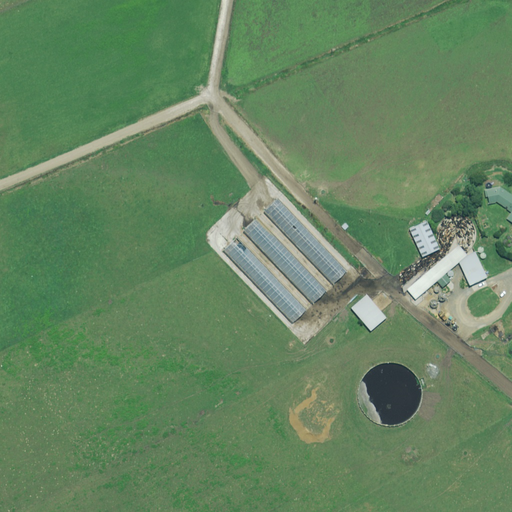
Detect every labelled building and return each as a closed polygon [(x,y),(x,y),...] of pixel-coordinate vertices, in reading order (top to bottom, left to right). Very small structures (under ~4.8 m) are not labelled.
[(496,203),(511,213),(507,219),(511,222),(511,195),(499,187),(484,190),(485,197),(487,197),(489,204),(496,203)] [(347,272),(277,200),(264,212),(334,284),(347,272)] [(326,291),(257,219),(244,232),(313,304),(326,291)] [(350,226),(345,222),(341,227),(346,231),(350,226)] [(440,249),(427,222),(409,230),(422,257),(440,249)] [(306,310),(237,238),(224,251),(293,323),(306,310)] [(483,245),(477,248),(481,260),(488,257),(483,245)] [(459,262),(469,285),(488,278),(474,251),(466,256),(458,246),(407,290),(415,299),(437,281),(442,288),(451,281),(445,274),(459,262)] [(385,318),(366,296),(351,308),(370,331),(385,318)]
